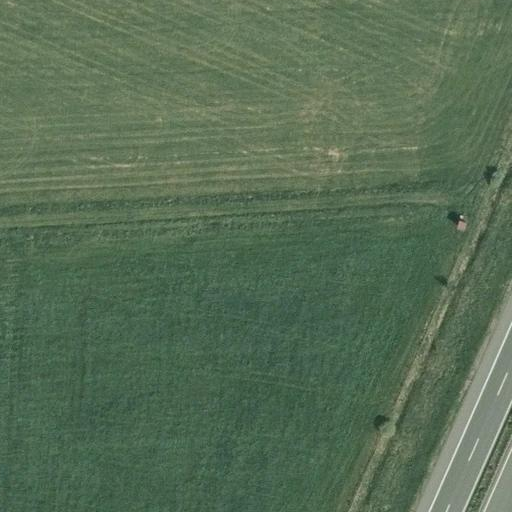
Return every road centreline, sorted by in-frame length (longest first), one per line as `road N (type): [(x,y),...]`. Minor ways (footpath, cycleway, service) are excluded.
road 1 (track): [(0,227),(413,201)]
road 2 (motorway): [(511,352),(443,511)]
